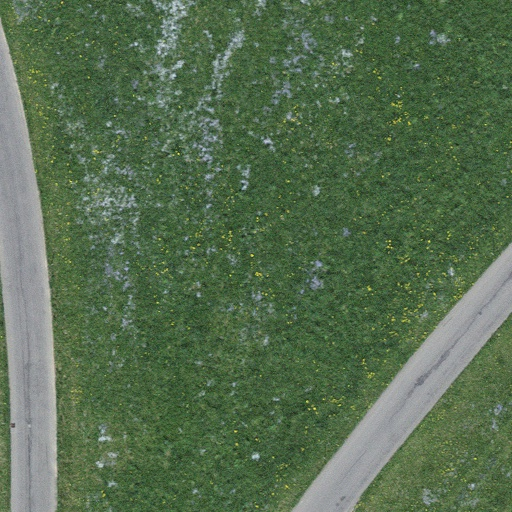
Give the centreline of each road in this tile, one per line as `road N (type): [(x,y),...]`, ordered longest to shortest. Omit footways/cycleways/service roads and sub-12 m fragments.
road 1 (tertiary): [(0,107),(25,257),(33,511)]
road 2 (tertiary): [(511,275),(320,511)]
